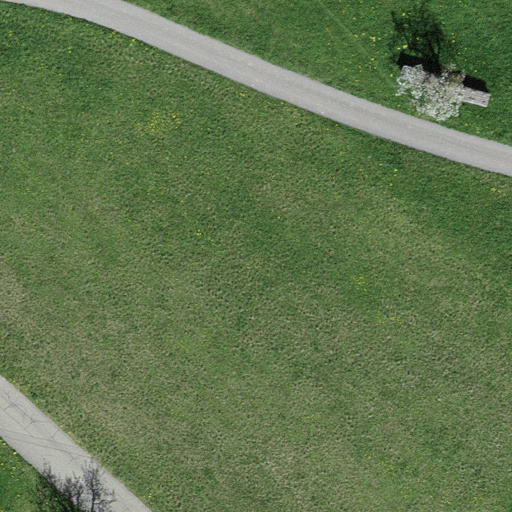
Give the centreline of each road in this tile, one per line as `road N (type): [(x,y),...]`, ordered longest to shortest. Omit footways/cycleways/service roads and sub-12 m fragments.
road 1 (unclassified): [(511,161),(320,100),(72,0)]
road 2 (residential): [(0,408),(115,511)]
